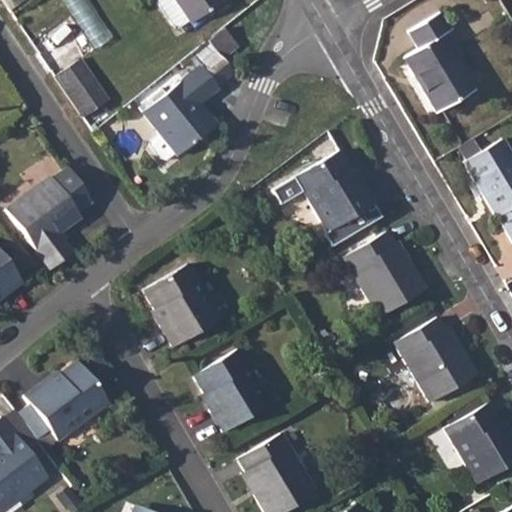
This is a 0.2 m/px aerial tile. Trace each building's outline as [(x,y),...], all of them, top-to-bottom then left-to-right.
[(157,0),(174,24),(178,25),(189,19),(190,21),(221,0),(157,0)] [(417,47),(402,56),(435,111),(470,90),(438,35),(448,29),(438,12),(408,30),(417,47)] [(218,28),(203,40),(214,56),(231,44),(218,28)] [(214,56),(203,40),(184,54),(195,70),(200,77),(219,62),(214,56)] [(72,56),(49,72),(76,113),(100,98),(72,56)] [(205,131),(189,109),(211,93),(200,77),(195,70),(135,113),(153,139),(144,145),(144,151),(152,163),(157,165),(205,131)] [(461,160),(472,178),(475,184),(494,216),(496,216),(511,241),(511,240),(511,158),(499,137),(461,160)] [(354,180),(345,165),(334,146),(290,172),(323,228),(371,200),(358,178),(354,180)] [(57,233),(54,228),(73,213),(71,211),(86,201),(63,168),(48,179),(46,176),(0,209),(45,269),(70,250),(57,233)] [(475,184),(472,178),(467,180),(471,187),(475,184)] [(402,263),(388,240),(381,228),(338,253),(374,314),(422,286),(407,261),(402,263)] [(0,296),(17,283),(0,260),(0,296)] [(139,287),(150,305),(159,322),(155,324),(168,345),(215,318),(181,262),(139,287)] [(452,348),(439,326),(432,314),(389,339),(424,397),(471,369),(456,345),(452,348)] [(189,372),(201,392),(209,405),(204,408),(217,430),(265,401),(232,346),(189,372)] [(43,385),(39,382),(19,397),(26,406),(47,432),(53,441),(103,403),(71,364),(54,376),(43,385)] [(502,433),(494,418),(483,400),(439,426),(472,480),(511,455),(511,439),(507,430),(502,433)] [(47,432),(26,406),(14,416),(26,432),(34,442),(47,432)] [(9,409),(0,415),(0,423),(13,441),(26,432),(14,416),(9,409)] [(379,422),(363,431),(373,448),(389,439),(379,422)] [(0,497),(8,492),(13,499),(41,478),(13,441),(0,423),(0,497)] [(233,455),(240,469),(253,491),(249,493),(259,511),(271,511),(310,490),(275,430),(233,455)] [(8,492),(0,497),(0,508),(13,499),(8,492)] [(330,511),(359,511),(352,500),(330,511)] [(511,511),(511,500),(492,511),(511,511)]
